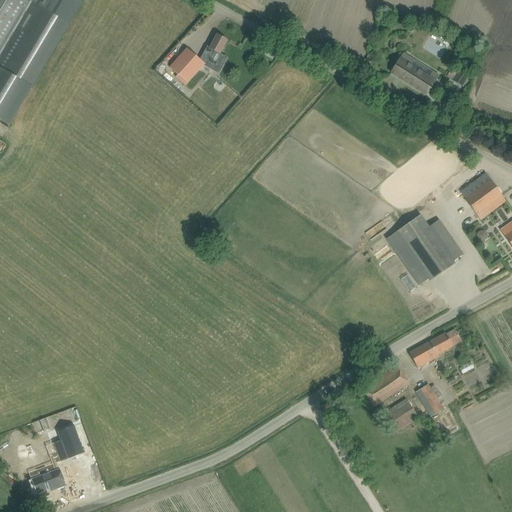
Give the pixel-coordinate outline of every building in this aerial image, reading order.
[(0,0),(0,119),(10,126),(69,25),(81,4),(74,0),(0,0)] [(177,74),(175,77),(184,85),(186,82),(187,83),(203,65),(205,66),(215,72),(223,56),(219,54),(227,41),(216,35),(209,48),(207,46),(199,60),(186,49),(170,68),(177,74)] [(414,60),(403,53),(391,72),(426,95),(432,87),(438,76),(432,72),(429,76),(411,65),(414,60)] [(462,88),(468,77),(452,67),(445,78),(462,88)] [(199,106),(204,100),(198,95),(192,101),(199,106)] [(479,220),(497,207),(505,201),(486,174),(478,179),(460,192),(479,220)] [(418,285),(428,278),(430,281),(455,264),(453,261),(463,254),(439,219),(429,227),(420,215),(386,239),(418,285)] [(511,221),(500,230),(504,236),(509,243),(511,246),(511,221)] [(477,233),(476,237),(479,241),(483,242),(486,239),(487,235),(484,232),(480,231),(477,233)] [(486,267),(490,264),(482,254),(478,257),(486,267)] [(451,302),(455,300),(450,291),(446,293),(451,302)] [(445,333),(409,353),(417,368),(438,357),(437,355),(461,342),(454,330),(446,334),(445,333)] [(362,389),(373,407),(408,384),(397,366),(362,389)] [(467,376),(477,370),(475,367),(465,372),(467,376)] [(449,386),(456,382),(453,377),(446,380),(449,386)] [(443,409),(440,404),(444,401),(434,385),(430,388),(428,385),(415,392),(431,417),(443,409)] [(387,412),(399,431),(418,418),(406,400),(387,412)] [(28,481),(34,495),(48,489),(49,491),(63,485),(51,457),(78,445),(67,421),(51,428),(54,434),(47,437),(52,449),(43,453),(51,471),(28,481)]
